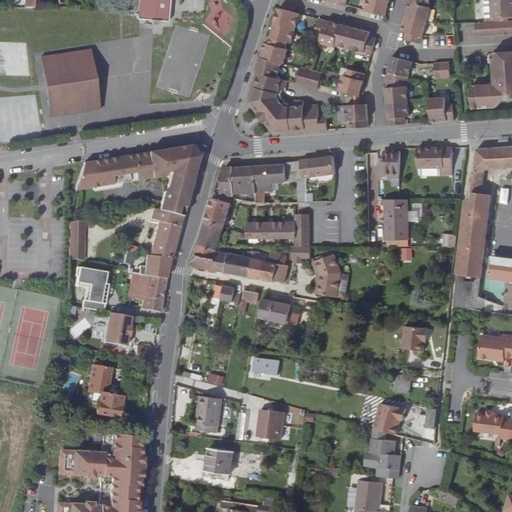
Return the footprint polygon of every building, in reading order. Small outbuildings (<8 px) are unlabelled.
[(129,0),(129,13),(140,14),(140,18),(152,19),(154,24),(157,24),(160,19),(169,20),(170,0),(129,0)] [(387,0),(368,0),(366,10),(386,15),(390,1),(388,0),(387,0)] [(493,15),(492,0),(484,0),(486,15),(493,15)] [(508,14),(511,13),(511,0),(492,0),(493,15),(508,14)] [(410,2),(407,16),(427,22),(432,8),(429,7),(410,2)] [(295,28),(299,13),(278,7),(274,22),(295,28)] [(422,44),(423,37),(427,22),(407,16),(403,32),(407,33),(405,39),(422,44)] [(470,34),(511,30),(511,17),(508,18),(494,19),(469,20),(470,34)] [(321,37),(326,20),(318,18),(314,35),(321,37)] [(320,44),(334,48),(335,45),(341,24),(326,20),(321,37),(320,44)] [(291,42),(295,28),(274,22),(271,34),(269,44),(285,48),(287,40),(291,42)] [(335,45),(350,49),(355,28),(341,24),(335,45)] [(350,49),(372,55),(376,39),(369,37),(370,32),(355,28),(350,49)] [(260,57),(281,63),(284,64),(288,49),(285,48),(269,44),(264,43),(260,57)] [(472,82),(474,106),(482,105),(482,103),(490,102),(490,105),(497,105),(497,93),(508,92),(511,91),(511,45),(494,47),(496,81),(472,82)] [(90,49),(40,57),(49,117),(99,109),(90,49)] [(392,56),(386,79),(408,82),(413,62),(392,56)] [(260,57),(256,72),(277,78),(281,63),(260,57)] [(451,77),(450,62),(443,63),(444,78),(451,77)] [(444,78),(443,63),(435,63),(436,78),(444,78)] [(300,69),(297,83),(304,85),(308,69),(301,68),(300,69)] [(308,69),(304,85),(311,87),(315,71),(313,71),(308,69)] [(343,76),(340,91),(359,96),(366,74),(350,70),(348,77),(343,76)] [(315,71),(311,87),(318,89),(322,73),(315,71)] [(266,121),(277,134),(305,132),(304,121),(319,120),(319,116),(318,105),(303,106),(303,102),(290,103),(284,104),(282,101),(280,99),(285,80),(277,78),(256,72),(249,100),(260,113),(258,115),(260,119),(264,123),(266,121)] [(386,89),(387,103),(408,102),(407,88),(409,87),(408,82),(386,79),(387,89),(386,89)] [(249,100),(248,103),(258,115),(260,113),(249,100)] [(432,123),(454,121),(453,104),(446,105),(445,101),(430,102),(432,123)] [(387,103),(389,126),(405,125),(405,117),(409,117),(408,102),(387,103)] [(348,129),(352,129),(369,127),(367,104),(346,105),(348,129)] [(319,120),(320,131),(328,130),(326,115),(319,116),(319,120)] [(304,121),(305,132),(320,131),(319,120),(304,121)] [(264,123),(273,134),(277,134),(266,121),(264,123)] [(191,144),(174,147),(177,165),(195,171),(200,154),(191,144)] [(511,146),(475,149),(475,168),(470,198),(466,198),(453,307),(502,314),(503,306),(481,276),(490,195),(480,193),(484,168),(511,166),(511,146)] [(126,155),(131,181),(174,173),(175,170),(194,176),(194,174),(195,171),(177,165),(174,147),(169,147),(171,160),(163,162),(165,171),(140,175),(138,167),(134,167),(132,154),(126,155)] [(169,147),(132,154),(134,167),(138,167),(140,175),(165,171),(163,162),(171,160),(169,147)] [(415,167),(429,167),(429,150),(426,150),(425,147),(415,147),(415,167)] [(449,147),(442,147),(432,147),(432,150),(429,150),(429,167),(442,167),(450,167),(449,147)] [(369,153),(369,165),(377,165),(376,152),(369,153)] [(383,163),(377,163),(378,176),(400,175),(399,152),(382,153),(383,163)] [(126,155),(83,162),(82,166),(79,174),(76,185),(75,190),(131,181),(126,155)] [(335,172),(332,156),(309,159),(299,160),(301,176),(305,176),(335,172)] [(301,176),(299,160),(288,161),(284,164),(255,165),(256,191),(265,191),(272,191),(273,181),(286,180),(286,177),(301,176)] [(256,191),(255,165),(234,166),(235,191),(256,191)] [(235,191),(234,166),(232,166),(225,166),(224,172),(223,187),(222,193),(235,193),(235,191)] [(378,199),(377,166),(369,166),(370,199),(378,199)] [(165,192),(187,198),(194,176),(175,170),(174,173),(173,176),(170,175),(165,192)] [(400,175),(378,176),(379,186),(400,185),(400,175)] [(257,200),(265,201),(265,191),(256,191),(257,200)] [(159,209),(182,216),(187,198),(165,192),(163,192),(159,209)] [(205,221),(224,226),(231,202),(212,196),(205,221)] [(408,240),(407,198),(402,199),(386,198),(386,204),(386,240),(408,240)] [(32,200),(9,200),(9,216),(32,216),(32,200)] [(152,207),(151,208),(149,218),(159,220),(180,225),(182,216),(159,209),(152,207)] [(408,211),(408,221),(417,222),(417,211),(408,211)] [(84,218),(69,220),(68,256),(82,259),(84,218)] [(295,220),(247,221),(247,238),(295,236),(295,245),(309,244),(309,219),(295,219),(295,220)] [(180,225),(159,220),(149,253),(151,254),(171,257),(180,225)] [(222,230),(224,226),(205,221),(198,242),(218,246),(222,233),(225,233),(225,231),(222,230)] [(451,247),(456,247),(457,234),(446,234),(445,246),(451,247)] [(129,236),(126,249),(136,251),(139,239),(129,236)] [(217,249),(218,246),(198,242),(195,253),(215,256),(217,249)] [(311,247),(294,246),(294,258),(310,259),(311,247)] [(399,261),(412,261),(412,248),(400,247),(399,261)] [(123,262),(130,263),(133,263),(136,251),(126,249),(123,262)] [(228,252),(217,249),(215,256),(195,253),(193,266),(225,271),(228,252)] [(238,254),(228,252),(225,271),(250,276),(254,251),(254,250),(239,250),(238,254)] [(250,276),(261,277),(264,259),(259,258),(260,252),(254,251),(250,276)] [(270,252),(269,261),(284,264),(285,255),(270,252)] [(318,267),(340,270),(335,252),(316,258),(318,267)] [(149,266),(147,274),(167,277),(171,257),(151,254),(149,266)] [(511,261),(492,259),(490,277),(511,279),(511,261)] [(130,263),(129,267),(135,268),(140,268),(139,273),(147,274),(149,266),(133,263),(130,263)] [(74,266),(71,286),(80,287),(78,306),(101,310),(105,283),(102,282),(104,270),(74,266)] [(336,296),(340,270),(318,267),(319,272),(316,292),(336,296)] [(275,269),(273,279),(284,281),(286,271),(275,269)] [(147,274),(141,307),(160,310),(167,277),(147,274)] [(224,284),(216,282),(214,292),(213,298),(216,299),(217,296),(222,297),(224,284)] [(235,286),(224,284),(222,297),(231,299),(230,302),(237,304),(239,294),(234,292),(235,286)] [(258,292),(244,289),(241,299),(256,302),(258,292)] [(303,297),(290,295),(289,301),(301,303),(303,303),(315,306),(316,300),(304,297),(303,297)] [(285,302),(263,296),(259,315),(290,321),(292,312),(284,310),(285,302)] [(130,315),(108,311),(105,336),(126,339),(127,335),(128,336),(130,325),(129,325),(130,315)] [(401,349),(422,351),(423,342),(424,338),(426,338),(428,324),(404,321),(401,349)] [(505,356),(511,356),(511,335),(503,334),(503,337),(482,334),(479,357),(490,358),(491,357),(497,357),(497,359),(504,361),(505,356)] [(126,339),(105,336),(104,341),(125,345),(126,339)] [(134,357),(152,360),(154,345),(137,342),(134,357)] [(266,357),(255,356),(255,364),(266,365),(266,357)] [(110,371),(91,368),(87,389),(100,391),(97,411),(118,415),(121,395),(106,392),(110,371)] [(208,373),(206,382),(221,385),(223,376),(208,373)] [(74,390),(78,377),(70,374),(66,388),(74,390)] [(401,374),(399,391),(410,392),(412,376),(401,374)] [(204,423),(218,424),(222,395),(199,392),(195,422),(204,423)] [(387,430),(397,433),(399,424),(397,424),(398,420),(400,421),(401,418),(404,419),(407,409),(381,402),(374,427),(375,427),(387,430)] [(434,429),(437,409),(428,408),(426,428),(434,429)] [(257,438),(288,439),(290,411),(258,410),(257,438)] [(511,438),(511,431),(511,418),(504,417),(505,414),(496,413),(487,412),(478,411),(476,428),(502,433),(502,437),(511,438)] [(417,415),(417,423),(424,424),(425,415),(417,415)] [(138,511),(144,436),(95,427),(94,431),(103,433),(101,451),(61,448),(59,471),(100,474),(98,504),(57,501),(56,511),(138,511)] [(380,452),(378,475),(383,476),(399,478),(402,454),(394,453),(396,440),(385,439),(387,430),(375,427),(372,451),(380,452)] [(236,447),(210,444),(206,469),(232,473),(236,447)] [(295,484),(295,449),(287,449),(286,484),(295,484)] [(344,462),(343,472),(358,473),(359,464),(344,462)] [(390,511),(391,504),(382,504),(384,482),(360,480),(357,508),(374,510),(373,511),(390,511)] [(462,499),(450,492),(446,499),(458,506),(462,499)] [(277,511),(278,502),(225,496),(224,503),(231,505),(230,511),(250,511),(251,507),(259,508),(259,511),(263,511),(277,511)]
